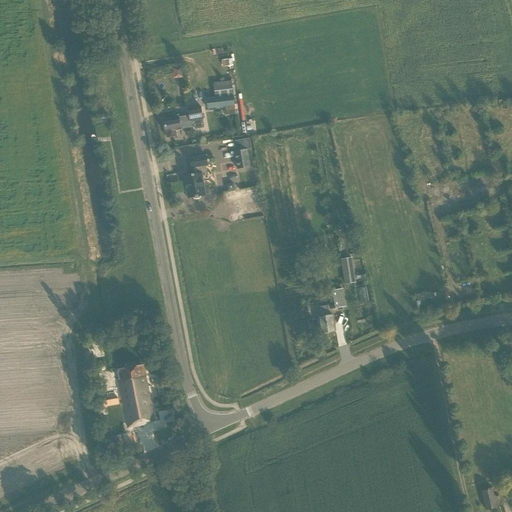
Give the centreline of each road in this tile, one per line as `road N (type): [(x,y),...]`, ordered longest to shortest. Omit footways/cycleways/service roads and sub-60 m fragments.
road 1 (tertiary): [(207,430),(179,353),(114,0)]
road 2 (tertiary): [(207,430),(402,343),(511,320)]
road 3 (track): [(511,222),(502,186),(434,205),(454,291)]
road 4 (tertiary): [(30,511),(207,430)]
